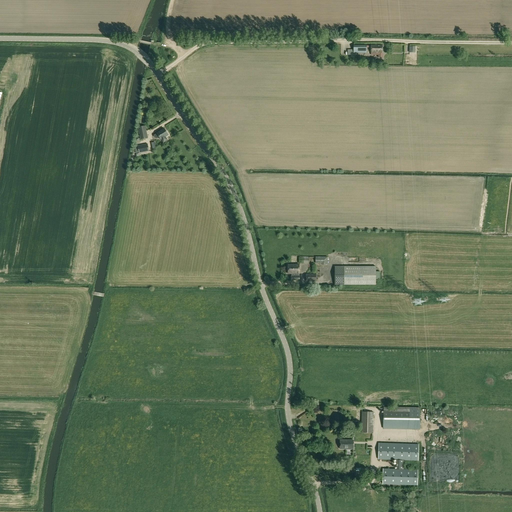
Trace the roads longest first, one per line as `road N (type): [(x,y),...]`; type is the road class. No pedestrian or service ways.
road 1 (tertiary): [(319,511),(289,416),(288,348),(226,175),(151,65),(128,46),(0,38)]
road 2 (track): [(182,57),(207,42),(511,43)]
